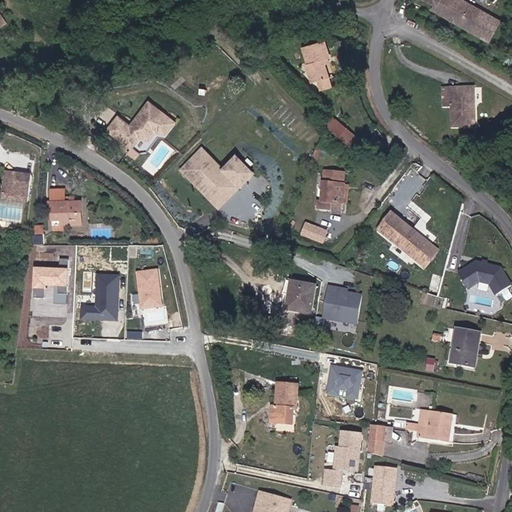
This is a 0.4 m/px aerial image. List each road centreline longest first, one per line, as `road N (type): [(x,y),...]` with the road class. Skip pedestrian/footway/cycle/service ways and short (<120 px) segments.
road 1 (unclassified): [(0,116),(49,133),(146,197),(175,238),(215,446),(200,511)]
road 2 (unclassified): [(258,0),(208,15),(132,58),(0,89)]
road 3 (unclassified): [(380,11),(372,84),(397,126),(511,216)]
road 4 (unknown): [(380,11),(511,88)]
